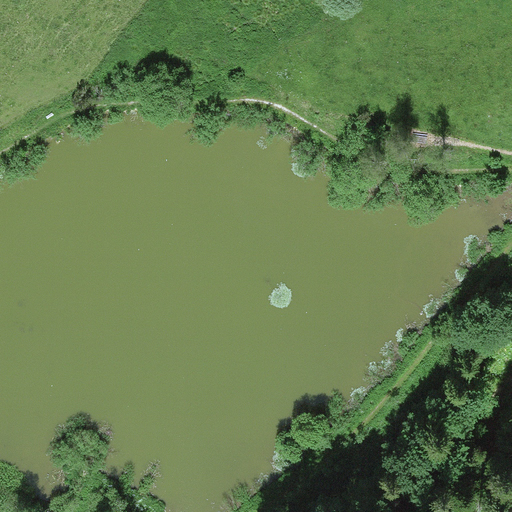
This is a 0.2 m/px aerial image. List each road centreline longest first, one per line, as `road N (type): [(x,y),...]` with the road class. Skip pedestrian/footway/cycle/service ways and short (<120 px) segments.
road 1 (track): [(0,154),(85,114),(271,105),(386,170),(465,171)]
road 2 (track): [(511,230),(402,346),(310,472),(264,511)]
road 3 (track): [(511,511),(479,265)]
